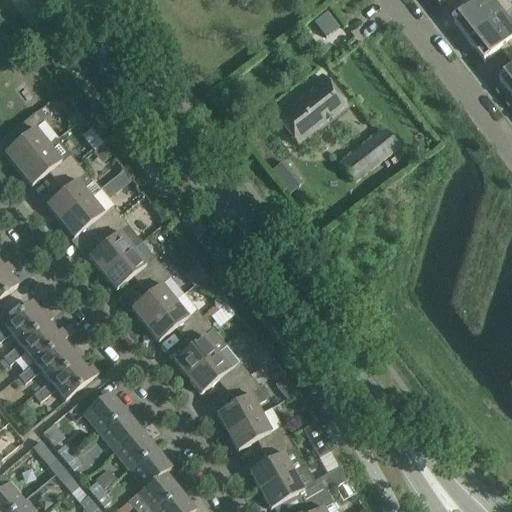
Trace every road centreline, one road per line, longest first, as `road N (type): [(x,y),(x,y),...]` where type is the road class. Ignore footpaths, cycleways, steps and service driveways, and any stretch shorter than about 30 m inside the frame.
road 1 (secondary): [(428,476),(107,49)]
road 2 (residential): [(233,511),(189,434),(0,202)]
road 3 (residential): [(401,0),(511,148)]
